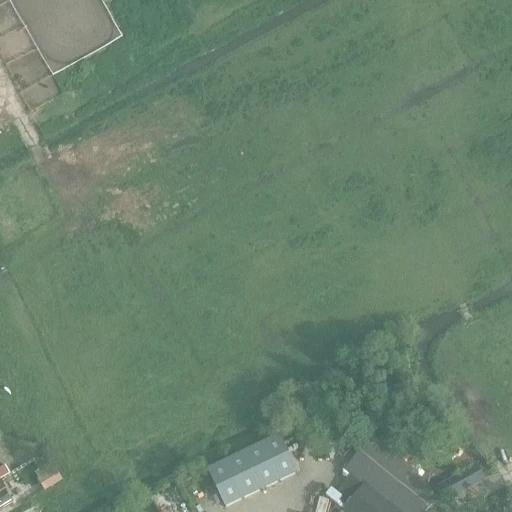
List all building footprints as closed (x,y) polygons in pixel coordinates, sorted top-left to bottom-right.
[(225,509),(296,471),(277,435),(206,474),(225,509)] [(425,511),(436,499),(367,445),(347,469),(348,470),(345,472),(351,477),(338,494),(352,505),(346,511),(425,511)] [(6,468),(0,471),(0,482),(10,476),(6,468)] [(62,483),(56,471),(40,480),(47,492),(62,483)] [(0,484),(0,511),(14,505),(1,484),(0,484)]
